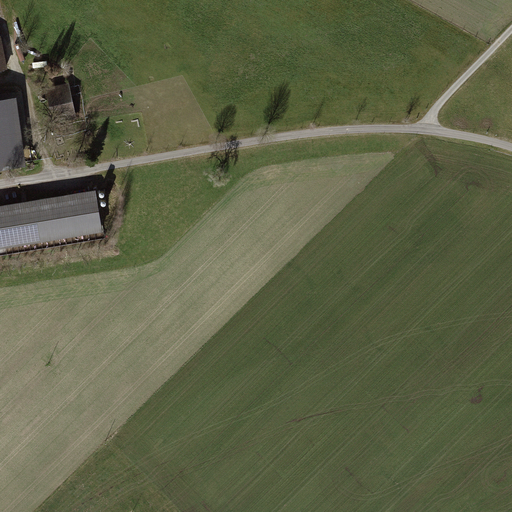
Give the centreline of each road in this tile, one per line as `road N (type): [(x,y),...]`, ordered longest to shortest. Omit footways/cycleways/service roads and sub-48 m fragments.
road 1 (residential): [(511,150),(428,129),(370,129),(0,183)]
road 2 (track): [(0,10),(54,173)]
road 3 (track): [(428,129),(440,101),(511,27)]
